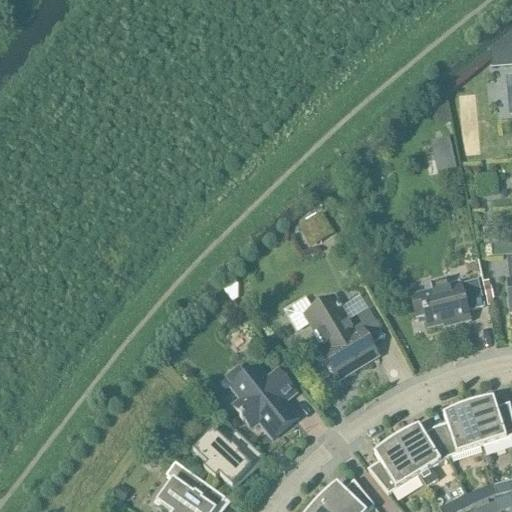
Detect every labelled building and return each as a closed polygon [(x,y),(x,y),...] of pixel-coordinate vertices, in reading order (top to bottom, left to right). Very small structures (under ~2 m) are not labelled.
[(449,141),(430,145),(437,177),(456,172),(449,141)] [(322,216),(299,229),(311,250),(334,237),(322,216)] [(493,308),(488,283),(482,285),(487,309),(493,308)] [(455,329),(470,325),(467,314),(483,310),(477,286),(461,290),(461,288),(449,291),(447,284),(431,289),(432,296),(411,301),(416,321),(425,319),(428,333),(454,326),(455,329)] [(312,313),(302,319),(309,329),(315,339),(314,340),(314,342),(315,345),(315,347),(319,351),(322,351),(324,354),(320,357),(337,385),(378,360),(371,349),(378,345),(385,341),(368,313),(368,314),(360,319),(354,322),(350,325),(341,310),(335,299),(326,305),(322,304),(317,305),(313,309),(312,313)] [(232,391),(231,392),(241,404),(235,409),(241,417),(239,419),(244,424),(245,423),(252,431),(259,425),(272,443),(291,428),(298,423),(292,415),(284,406),(288,403),(295,397),(278,375),(270,381),(266,384),(257,371),(246,380),(232,391)] [(475,431),(482,451),(511,440),(511,419),(510,408),(510,407),(496,412),(494,403),(485,404),(480,405),(475,406),(468,409),(475,431)] [(435,432),(449,462),(482,451),(475,431),(468,409),(459,412),(444,419),(447,428),(435,432)] [(396,442),(419,480),(426,491),(438,484),(431,473),(449,462),(435,432),(424,439),(419,430),(404,437),(396,442)] [(220,480),(233,492),(245,481),(244,480),(262,460),(236,436),(226,446),(213,434),(194,455),(208,469),(204,473),(216,484),(220,480)] [(380,466),(368,474),(388,498),(388,499),(419,480),(396,442),(388,448),(374,458),(380,466)] [(173,484),(157,507),(164,511),(218,511),(226,503),(182,472),(175,466),(166,479),(173,484)] [(318,505),(324,511),(372,511),(374,510),(354,486),(354,485),(344,495),(337,488),(318,505)] [(115,493),(111,500),(123,507),(127,500),(129,496),(130,494),(118,487),(117,490),(115,493)] [(492,487),(466,498),(472,510),(487,504),(498,499),(497,499),(496,496),(495,493),(492,487)] [(441,511),(466,511),(472,510),(466,498),(441,511)]
